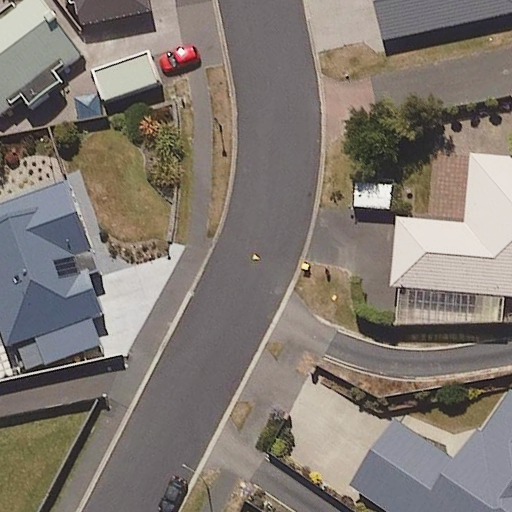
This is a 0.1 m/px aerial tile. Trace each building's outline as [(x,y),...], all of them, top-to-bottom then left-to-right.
[(0,110),(5,117),(27,99),(36,110),(95,62),(44,0),(37,0),(0,30),(0,110)] [(75,0),(81,29),(155,16),(152,0),(75,0)] [(511,17),(511,0),(381,0),(390,43),(511,17)] [(166,87),(156,58),(105,76),(115,104),(166,87)] [(511,164),(477,162),(473,229),(404,225),(398,323),(511,330),(511,164)] [(106,274),(71,174),(0,198),(0,324),(19,380),(118,346),(95,277),(106,274)] [(511,511),(511,399),(465,468),(401,425),(357,490),(389,511),(511,511)]
